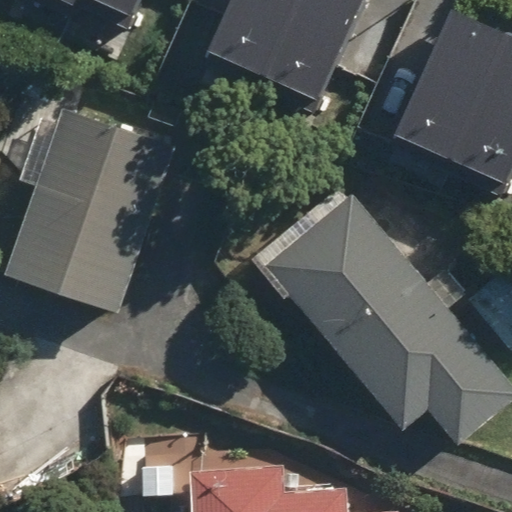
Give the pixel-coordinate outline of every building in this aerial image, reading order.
[(101,0),(132,13),(137,0),(101,0)] [(226,0),(206,46),(325,97),(367,0),(226,0)] [(382,123),(501,174),(511,148),(511,42),(432,8),(382,123)] [(202,107),(78,66),(13,265),(137,306),(202,107)] [(451,259),(440,268),(368,182),(322,220),(333,233),(286,272),(410,421),(433,402),(470,446),(511,411),(511,354),(467,300),(478,291),(451,259)] [(304,452),(190,451),(189,511),(413,511),(414,505),(359,505),(359,483),(304,482),(304,452)]
